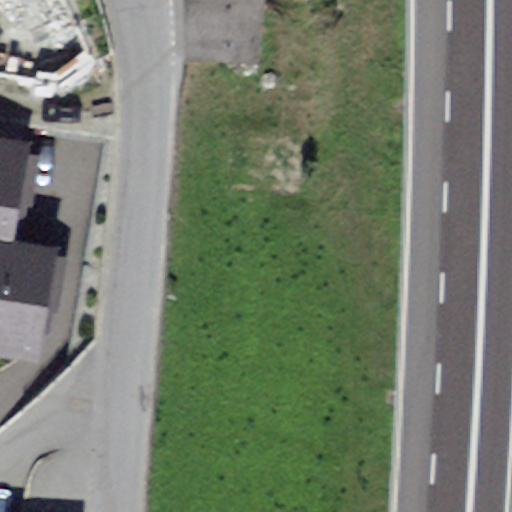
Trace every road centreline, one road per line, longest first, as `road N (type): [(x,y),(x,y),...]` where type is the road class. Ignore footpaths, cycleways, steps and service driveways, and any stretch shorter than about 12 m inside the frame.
road 1 (primary): [(454,511),(475,0)]
road 2 (secondary): [(119,409),(146,134),(145,38),(134,0)]
road 3 (residential): [(119,409),(57,420),(0,464)]
